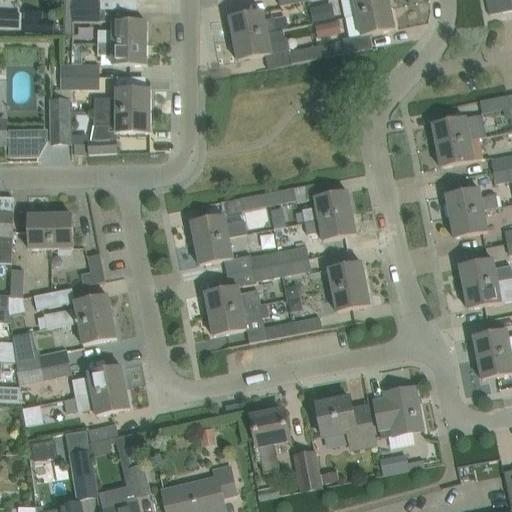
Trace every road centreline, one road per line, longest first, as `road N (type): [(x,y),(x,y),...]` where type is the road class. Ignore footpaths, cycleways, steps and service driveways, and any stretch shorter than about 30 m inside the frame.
road 1 (residential): [(420,345),(175,394),(164,382),(124,176)]
road 2 (residential): [(448,0),(439,35),(378,106),(420,345)]
road 3 (residential): [(124,176),(176,171),(190,155),(191,0)]
road 4 (residential): [(420,345),(439,357),(451,408),(464,422),(511,416)]
road 5 (residential): [(0,175),(124,176)]
